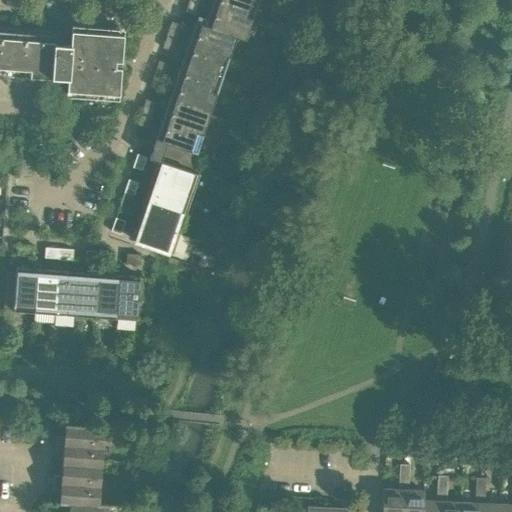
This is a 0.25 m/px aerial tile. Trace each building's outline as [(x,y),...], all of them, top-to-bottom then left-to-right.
[(188,0),(185,12),(195,15),(199,0),(188,0)] [(257,0),(212,0),(210,5),(251,19),(258,0),(257,0)] [(210,5),(204,24),(203,25),(235,37),(235,36),(244,39),(251,19),(210,5)] [(171,21),(162,48),(172,51),(181,24),(171,21)] [(195,21),(188,40),(229,54),(235,37),(203,25),(204,24),(195,21)] [(54,44),(52,77),(67,79),(66,90),(118,94),(121,67),(111,66),(111,60),(121,61),(123,34),(71,30),(69,45),(54,44)] [(0,74),(11,76),(13,32),(0,31),(0,74)] [(52,77),(54,44),(55,35),(13,32),(11,76),(52,79),(52,77)] [(188,40),(181,61),(222,75),(229,54),(188,40)] [(168,64),(158,60),(149,86),(159,90),(168,64)] [(181,61),(175,79),(216,93),(222,75),(181,61)] [(175,79),(168,99),(209,113),(216,93),(175,79)] [(136,125),(137,125),(146,128),(155,102),(145,98),(136,125)] [(168,99),(162,118),(203,133),(209,113),(168,99)] [(162,118),(156,137),(205,154),(196,151),(203,133),(162,118)] [(232,123),(229,133),(248,140),(251,130),(232,123)] [(148,158),(157,161),(198,175),(205,154),(156,137),(148,158)] [(137,153),(132,167),(142,170),(147,157),(137,153)] [(157,161),(151,179),(192,193),(198,175),(157,161)] [(119,205),(120,205),(129,209),(138,182),(128,179),(119,205)] [(151,179),(144,199),(185,214),(192,193),(151,179)] [(144,199),(138,218),(179,232),(185,214),(144,199)] [(115,217),(111,231),(120,234),(125,221),(115,217)] [(179,232),(138,218),(131,238),(172,252),(179,232)] [(32,246),(18,245),(17,256),(31,257),(32,246)] [(44,258),(58,259),(59,248),(45,247),(44,258)] [(59,248),(58,259),(72,260),(73,249),(59,248)] [(85,261),(99,262),(113,263),(114,252),(86,250),(85,261)] [(126,253),(125,264),(139,265),(140,254),(126,253)] [(12,310),(33,312),(36,269),(16,267),(15,272),(12,309),(12,310)] [(33,312),(54,313),(57,270),(36,269),(33,312)] [(54,313),(75,315),(78,272),(57,270),(54,313)] [(12,309),(15,272),(6,272),(3,308),(12,309)] [(75,315),(95,317),(98,273),(78,272),(75,315)] [(95,317),(115,318),(118,275),(98,273),(95,317)] [(118,275),(115,318),(136,320),(140,276),(118,275)] [(63,451),(62,463),(101,467),(104,427),(104,426),(65,424),(64,437),(56,436),(55,451),(63,451)] [(59,503),(68,503),(107,507),(108,504),(98,503),(101,467),(62,463),(61,475),(54,475),(53,489),(60,489),(59,503)] [(399,477),(409,477),(409,465),(400,464),(399,477)] [(437,488),(447,488),(447,476),(438,476),(437,488)] [(381,511),(401,511),(403,489),(408,489),(409,477),(399,477),(398,489),(383,488),(381,511)] [(475,490),(485,490),(485,478),(476,478),(475,490)] [(440,511),(441,500),(446,501),(447,488),(437,488),(436,500),(423,500),(423,490),(422,490),(420,511),(440,511)] [(401,511),(420,511),(422,490),(408,489),(403,489),(401,511)] [(459,511),(478,511),(479,503),(484,503),(485,490),(475,490),(475,502),(460,502),(459,511)] [(440,511),(459,511),(460,502),(446,501),(441,500),(440,511)] [(107,511),(107,507),(68,503),(67,511),(107,511)] [(478,511),(497,511),(499,503),(484,503),(479,503),(478,511)] [(497,511),(511,511),(511,504),(499,503),(497,511)]
